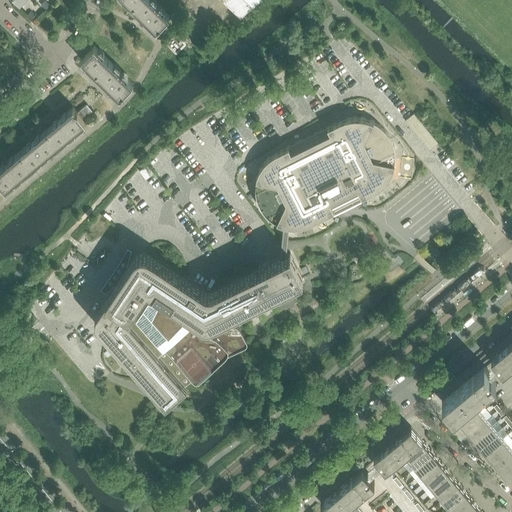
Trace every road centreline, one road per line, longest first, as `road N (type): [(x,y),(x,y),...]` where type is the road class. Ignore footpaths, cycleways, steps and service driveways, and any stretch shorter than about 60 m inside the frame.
road 1 (tertiary): [(397,384),(243,511)]
road 2 (tertiary): [(274,511),(410,397)]
road 3 (tertiary): [(511,290),(397,384)]
road 4 (residential): [(410,397),(511,501)]
road 5 (tertiary): [(410,397),(511,312)]
